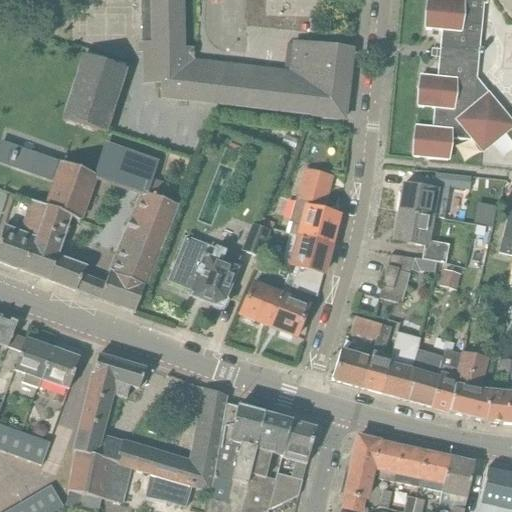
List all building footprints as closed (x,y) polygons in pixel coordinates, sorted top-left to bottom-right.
[(352,52),(351,52),(295,45),(291,73),(194,61),(194,49),(185,49),(183,0),(141,0),(142,43),(138,43),(138,53),(142,53),(143,84),(160,84),(160,89),(161,89),(161,100),(310,118),(310,117),(344,121),(352,52)] [(414,159),(449,163),(451,140),(472,142),(482,155),(511,130),(511,122),(488,94),(474,105),(480,42),(483,5),(487,5),(487,0),(428,0),(426,31),(442,32),(438,78),(422,77),(419,109),(434,110),(433,129),(417,127),(414,159)] [(62,121),(103,134),(124,70),(82,57),(62,121)] [(4,228),(0,239),(0,263),(50,283),(58,258),(71,219),(82,222),(96,182),(98,177),(93,175),(60,164),(17,149),(9,169),(53,185),(44,209),(30,203),(19,233),(4,228)] [(96,182),(138,198),(140,193),(159,201),(165,184),(98,160),(93,175),(98,177),(96,182)] [(331,247),(338,218),(317,212),(319,205),(324,206),(331,180),(303,172),(289,224),(292,225),(289,236),(331,247)] [(398,213),(433,219),(444,221),(449,190),(469,192),(471,179),(435,175),(434,188),(423,186),(423,190),(403,187),(398,213)] [(159,201),(140,193),(138,198),(108,273),(109,273),(105,285),(98,302),(134,315),(177,207),(159,201)] [(511,280),(510,289),(511,289),(511,211),(509,211),(498,255),(511,258),(511,280)] [(393,243),(424,248),(421,262),(445,266),(449,247),(429,244),(433,219),(398,213),(393,243)] [(270,234),(252,227),(242,252),(259,259),(270,234)] [(298,272),(295,278),(319,288),(323,276),(331,247),(289,236),(286,248),(289,249),(285,266),(289,267),(288,269),(298,272)] [(182,263),(177,261),(169,283),(193,292),(191,298),(212,306),(213,309),(219,311),(224,309),(226,303),(224,300),(240,259),(215,249),(211,260),(202,256),(201,259),(186,253),(182,263)] [(391,256),(387,268),(398,271),(409,275),(413,260),(391,256)] [(58,258),(50,283),(77,293),(83,277),(86,269),(58,258)] [(392,293),(398,273),(398,271),(387,268),(382,290),(392,293)] [(392,293),(382,290),(379,301),(401,307),(409,276),(398,273),(392,293)] [(295,278),(292,289),(316,299),(319,288),(295,278)] [(240,317),(268,328),(280,297),(252,285),(240,317)] [(280,297),(268,328),(296,339),(308,308),(280,297)] [(17,324),(0,317),(0,409),(4,398),(0,396),(0,347),(7,351),(17,324)] [(376,341),(381,327),(357,320),(352,333),(376,341)] [(363,391),(381,396),(391,360),(390,359),(383,357),(391,330),(381,327),(376,341),(370,361),(363,391)] [(381,396),(404,403),(417,352),(418,342),(397,337),(391,360),(381,396)] [(38,391),(41,383),(52,351),(25,341),(14,373),(24,377),(21,385),(38,391)] [(41,383),(68,392),(79,360),(52,351),(41,383)] [(432,410),(449,415),(463,355),(461,354),(445,351),(443,359),(432,410)] [(404,403),(432,410),(443,359),(417,352),(404,403)] [(332,383),(363,391),(370,361),(341,353),(332,383)] [(477,422),(484,392),(481,391),(489,361),(463,355),(449,415),(477,422)] [(131,474),(210,495),(225,407),(227,399),(203,391),(190,461),(103,438),(113,398),(126,402),(129,390),(139,392),(145,371),(97,358),(92,377),(91,377),(74,456),(67,494),(69,494),(65,507),(80,511),(83,497),(123,507),(131,474)] [(497,376),(508,377),(509,363),(499,362),(497,376)] [(486,425),(504,427),(506,394),(491,393),(484,392),(477,422),(486,425)] [(241,511),(264,417),(248,413),(225,407),(210,495),(207,511),(241,511)] [(265,479),(271,457),(281,460),(291,424),(280,422),(264,417),(241,511),(267,511),(275,482),(265,479)] [(267,511),(268,511),(297,498),(301,483),(301,482),(305,467),(315,431),(291,424),(281,460),(281,462),(294,465),(291,479),(276,475),(275,482),(267,511)] [(0,452),(5,455),(14,431),(2,427),(0,432),(0,452)] [(17,459),(26,436),(14,431),(5,455),(17,459)] [(29,464),(38,440),(26,436),(17,459),(29,464)] [(50,445),(38,440),(29,464),(41,468),(50,445)] [(342,510),(350,511),(363,511),(365,503),(367,504),(374,476),(380,445),(357,440),(350,470),(345,468),(339,495),(345,496),(342,510)] [(394,485),(396,478),(401,450),(380,445),(374,476),(379,477),(378,481),(394,485)] [(396,478),(419,483),(425,455),(401,450),(396,478)] [(417,491),(441,496),(449,461),(425,455),(419,483),(417,491)] [(463,511),(466,502),(474,466),(449,461),(441,496),(438,507),(451,510),(450,511),(463,511)] [(511,511),(511,475),(487,470),(477,511),(511,511)] [(57,511),(63,509),(51,487),(41,493),(52,511),(57,511)] [(379,509),(388,511),(392,494),(383,492),(379,509)] [(52,511),(41,493),(32,499),(39,511),(52,511)] [(403,511),(412,511),(416,500),(407,498),(403,511)] [(39,511),(32,499),(22,504),(26,511),(39,511)] [(412,511),(422,511),(424,502),(416,500),(412,511)]
